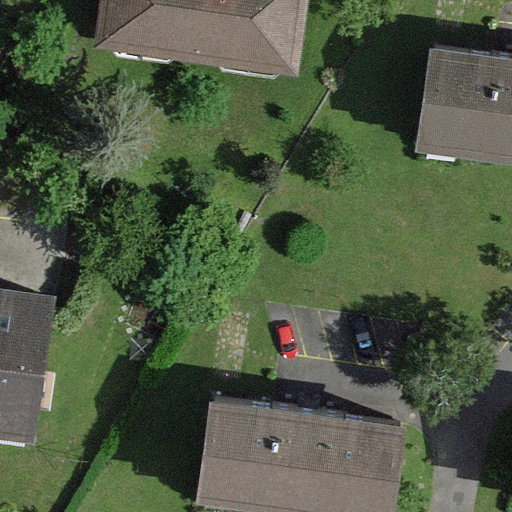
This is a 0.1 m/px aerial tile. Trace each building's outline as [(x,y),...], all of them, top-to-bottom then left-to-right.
[(92,0),(87,43),(280,68),(289,0),(92,0)] [(402,142),(511,157),(511,49),(416,36),(402,142)] [(0,281),(0,431),(20,434),(39,286),(0,281)] [(380,511),(394,423),(193,394),(180,491),(325,511),(380,511)] [(511,401),(500,492),(511,493),(511,401)]
